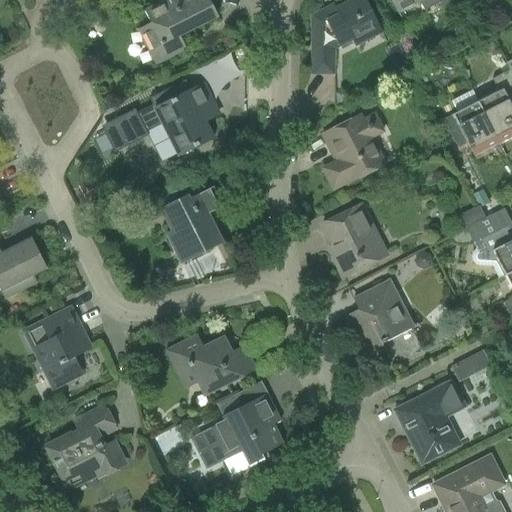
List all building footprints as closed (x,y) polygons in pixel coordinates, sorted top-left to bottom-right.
[(139,30),(157,64),(186,49),(180,36),(218,16),(209,0),(163,0),(161,1),(162,4),(146,12),(151,23),(139,30)] [(378,27),(371,13),(365,0),(352,0),(335,9),(333,5),(310,16),(311,76),(334,76),(334,50),(378,27)] [(390,0),(391,1),(398,14),(421,3),(425,10),(440,2),(442,6),(454,0),(390,0)] [(498,92),(478,102),(499,145),(511,138),(511,77),(509,71),(491,80),(498,92)] [(422,72),(412,77),(417,87),(426,82),(422,72)] [(108,132),(104,134),(114,154),(148,136),(145,132),(162,124),(179,156),(213,139),(205,122),(219,115),(204,85),(187,94),(181,83),(149,100),(152,106),(136,114),(134,110),(105,125),(108,132)] [(499,145),(478,102),(472,92),(451,102),(457,113),(443,120),(456,147),(466,142),(474,158),(499,145)] [(112,93),(102,99),(108,109),(118,103),(112,93)] [(360,116),(340,127),(322,136),(335,161),(322,168),(334,192),(385,166),(371,139),(383,133),(374,116),(362,122),(360,116)] [(171,243),(182,264),(223,243),(209,214),(223,207),(214,188),(189,200),(187,196),(176,202),(162,209),(160,210),(176,241),(171,243)] [(482,191),(473,195),(479,207),(488,202),(482,191)] [(171,193),(158,200),(162,209),(176,202),(171,193)] [(361,206),(340,217),(322,226),(338,256),(333,258),(343,278),(386,256),(361,206)] [(479,222),(465,229),(473,244),(504,228),(497,213),(479,222)] [(498,280),(505,276),(511,272),(511,241),(511,242),(504,228),(473,244),(475,248),(471,252),(471,257),(472,261),(475,264),(477,265),(491,266),(498,280)] [(0,252),(0,291),(4,300),(36,283),(33,276),(46,269),(31,239),(1,254),(0,252)] [(416,255),(414,262),(417,268),(423,270),(429,267),(431,261),(429,255),(422,253),(416,255)] [(511,272),(505,276),(511,289),(511,298),(503,303),(511,320),(511,272)] [(389,281),(371,291),(353,300),(358,310),(346,316),(369,361),(386,352),(382,344),(413,327),(389,281)] [(41,322),(23,331),(22,332),(32,352),(35,350),(54,386),(80,373),(72,358),(87,350),(68,313),(43,326),(41,322)] [(167,351),(176,368),(186,386),(198,380),(205,393),(253,368),(240,343),(228,349),(222,337),(202,348),(196,336),(167,351)] [(482,354),(476,356),(482,367),(487,364),(482,354)] [(450,363),(454,379),(479,373),(475,357),(450,363)] [(211,426),(188,438),(205,470),(225,460),(233,475),(244,469),(264,458),(262,453),(282,443),(273,425),(273,424),(279,420),(276,413),(260,382),(217,405),(222,415),(224,420),(211,426)] [(465,408),(461,400),(452,382),(395,412),(422,465),(459,446),(445,418),(465,408)] [(47,450),(68,490),(85,481),(84,479),(96,473),(100,479),(123,467),(111,444),(102,449),(97,439),(114,430),(103,408),(74,423),(83,440),(75,444),(71,437),(47,450)] [(214,408),(206,412),(210,419),(218,415),(214,408)] [(490,457),(450,477),(433,486),(441,503),(444,502),(448,509),(445,510),(445,511),(504,511),(500,503),(495,502),(486,507),(481,497),(504,485),(490,457)] [(169,487),(177,503),(191,496),(183,480),(169,487)]
